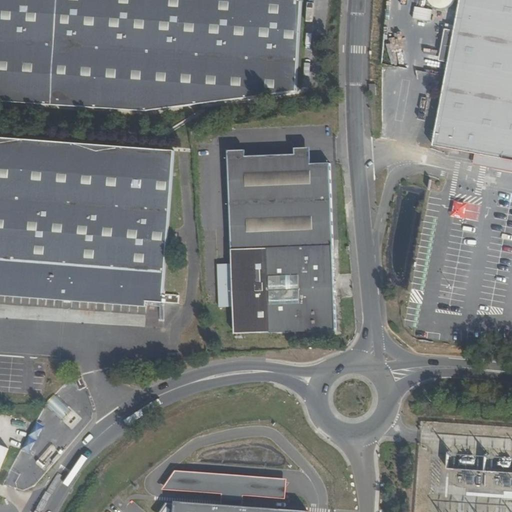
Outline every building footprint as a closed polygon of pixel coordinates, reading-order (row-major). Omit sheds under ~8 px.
[(0,0),(0,101),(145,111),(296,92),(302,0),(0,0)] [(429,0),(431,3),(433,6),(437,8),(440,9),(444,9),(448,8),(451,6),(454,4),(456,1),(456,0),(429,0)] [(511,0),(461,0),(434,146),(476,154),(501,158),(499,170),(511,172),(511,0)] [(413,19),(431,22),(433,10),(415,7),(413,19)] [(167,296),(166,296),(176,151),(0,137),(0,296),(149,308),(149,302),(167,303),(167,296)] [(333,246),(330,164),(311,164),(311,148),(296,149),(296,155),(246,157),(246,151),(229,151),(232,250),(333,246)] [(501,158),(476,154),(474,165),(499,170),(501,158)] [(478,220),(478,202),(453,201),(452,219),(478,220)] [(444,221),(435,284),(462,288),(471,225),(444,221)] [(333,246),(232,250),(233,264),(234,307),(235,335),(336,331),(333,246)] [(234,307),(233,264),(218,265),(219,308),(234,307)] [(179,304),(180,296),(167,294),(167,296),(168,296),(167,303),(179,304)] [(64,420),(72,410),(55,394),(46,404),(64,420)] [(0,473),(1,474),(11,449),(0,444),(0,473)] [(511,472),(511,456),(450,454),(449,470),(511,472)]
